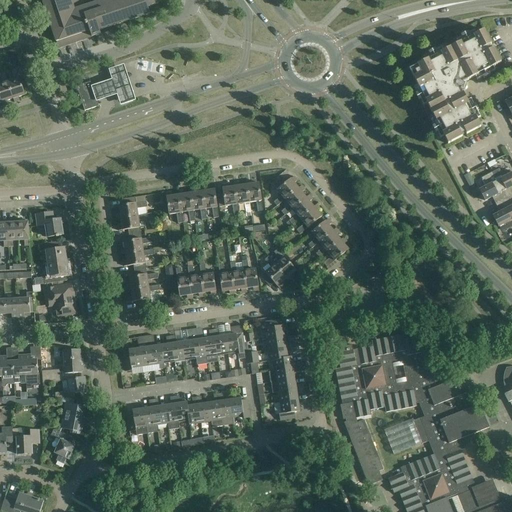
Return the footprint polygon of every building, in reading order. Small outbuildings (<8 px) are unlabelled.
[(103,0),(84,7),(81,0),(42,0),(58,48),(100,34),(99,30),(150,14),(148,7),(158,4),(157,0),(103,0)] [(491,45),(484,31),(409,69),(448,144),(462,137),(461,135),(465,133),(466,135),(481,127),(477,119),(480,118),(477,112),(479,111),(475,104),(474,105),(471,99),(467,101),(462,91),(464,90),(466,84),(465,82),(475,77),(477,80),(483,77),(483,79),(490,75),(489,74),(495,71),(493,67),(501,63),(493,49),(492,50),(490,46),(491,45)] [(92,86),(97,101),(118,94),(121,104),(136,99),(124,64),(109,69),(112,79),(92,86)] [(7,82),(13,97),(13,99),(14,103),(17,102),(16,101),(19,100),(18,97),(25,95),(16,69),(11,70),(14,80),(7,82)] [(7,82),(4,72),(0,73),(0,75),(3,83),(0,84),(0,97),(2,103),(3,106),(5,106),(5,105),(8,104),(7,101),(13,99),(13,97),(7,82)] [(90,82),(76,87),(84,111),(99,107),(90,82)] [(499,169),(492,172),(496,181),(506,200),(511,196),(511,189),(510,190),(509,188),(511,186),(511,172),(503,177),(499,169)] [(492,172),(481,178),(486,187),(479,190),(485,201),(494,196),(495,198),(493,199),(496,205),(506,200),(496,181),(492,172)] [(285,200),(302,186),(301,186),(299,188),(294,183),(296,182),(295,179),(296,179),(294,177),(291,179),(286,183),(283,178),(273,186),(281,196),(274,202),(277,206),(285,200)] [(246,185),(249,202),(256,201),(258,212),(263,211),(259,183),(252,184),(251,182),(249,182),(248,181),(246,181),(246,185)] [(234,183),(234,187),(237,204),(244,203),(246,213),(251,213),(249,202),(246,185),(240,186),(239,183),(237,184),(236,183),(234,183)] [(237,204),(234,187),(228,188),(227,185),(225,186),(225,184),(222,185),(223,189),(222,189),(223,194),(217,195),(219,207),(232,205),(234,215),(239,215),(237,204)] [(302,186),(285,200),(289,205),(281,211),(284,215),(292,209),(309,195),(306,198),(305,196),(302,192),(304,191),(302,189),(303,188),(302,186)] [(202,188),(202,192),(205,209),(212,208),(214,218),(219,217),(214,190),(207,191),(207,188),(204,189),(204,188),(202,188)] [(190,193),(193,211),(200,210),(202,220),(207,219),(205,209),(202,192),(195,193),(195,190),(193,190),(192,189),(190,190),(190,193)] [(178,195),(181,213),(188,211),(190,222),(195,221),(193,211),(190,193),(184,194),(183,192),(181,192),(180,191),(178,191),(178,195)] [(181,213),(178,195),(172,196),(171,194),(169,194),(169,193),(166,193),(167,197),(166,197),(169,214),(176,213),(178,224),(183,223),(181,213)] [(300,218),(300,219),(317,205),(314,207),(309,202),(312,200),(310,198),(311,197),(309,195),(292,209),(296,214),(289,220),(292,225),(300,218)] [(116,217),(116,219),(120,219),(120,218),(146,215),(145,208),(147,207),(146,202),(145,196),(123,199),(124,205),(118,206),(119,213),(117,214),(117,216),(116,217)] [(511,227),(511,211),(506,200),(496,205),(499,210),(501,209),(502,211),(493,216),(498,227),(508,222),(511,228),(511,227)] [(328,219),(325,221),(321,225),(317,220),(322,217),(317,211),(319,209),(317,207),(318,207),(317,205),(300,219),(304,224),(296,230),(300,234),(308,228),(312,233),(328,219)] [(50,221),(49,213),(36,215),(38,226),(46,225),(47,237),(63,235),(60,220),(50,221)] [(120,219),(121,225),(119,226),(119,228),(118,228),(118,231),(122,230),(122,231),(128,230),(129,235),(141,233),(139,220),(149,219),(148,214),(146,215),(120,218),(120,219)] [(330,221),(328,219),(312,233),(316,238),(308,244),(311,248),(319,242),(336,229),(336,228),(333,231),(329,226),(331,224),(329,222),(330,221)] [(28,222),(18,223),(19,241),(24,241),(25,246),(29,246),(28,222)] [(7,223),(0,223),(0,241),(3,242),(4,247),(9,247),(7,223)] [(19,241),(18,223),(7,223),(9,247),(14,247),(13,241),(19,241)] [(336,229),(319,242),(323,247),(316,254),(319,258),(327,251),(344,238),(341,240),(340,239),(336,235),(338,233),(337,231),(338,230),(336,229)] [(126,254),(144,251),(143,244),(152,242),(152,237),(142,239),(141,233),(129,235),(130,241),(124,242),(125,249),(122,249),(123,252),(121,252),(122,255),(126,254)] [(265,239),(261,233),(254,238),(259,244),(265,239)] [(345,240),(344,238),(327,251),(331,257),(323,263),(326,267),(334,261),(335,261),(348,250),(344,244),(346,243),(344,240),(345,240)] [(46,251),(48,264),(67,261),(65,248),(58,249),(57,242),(39,245),(40,251),(46,251)] [(280,260),(275,264),(286,279),(289,281),(291,280),(290,279),(292,277),(290,275),(296,271),(278,249),(273,252),(280,260)] [(144,251),(126,254),(127,261),(124,261),(124,264),(123,264),(124,267),(127,266),(133,265),(134,271),(139,270),(147,269),(145,256),(154,254),(154,250),(146,251),(144,251)] [(286,279),(275,264),(268,257),(264,260),(271,268),(265,272),(266,274),(262,278),(269,287),(274,283),(277,286),(279,289),(281,287),(283,285),(281,283),(286,279)] [(242,261),(243,271),(246,289),(253,288),(253,291),(256,290),(256,291),(259,291),(258,287),(256,269),(249,270),(247,260),(242,261)] [(69,274),(67,261),(48,264),(50,276),(44,277),(45,284),(63,282),(62,275),(69,274)] [(246,289),(243,271),(237,272),(235,262),(230,263),(232,273),(234,291),(241,290),(241,292),(244,292),(244,293),(247,293),(246,289)] [(235,294),(234,291),(232,273),(225,274),(223,264),(218,265),(219,275),(221,287),(222,293),(229,291),(229,294),(232,294),(232,295),(235,294)] [(221,287),(219,275),(214,275),(214,274),(207,275),(205,265),(200,265),(201,275),(204,293),(210,292),(211,295),(213,295),(214,296),(216,295),(216,291),(215,288),(221,287)] [(204,293),(201,275),(195,276),(193,266),(188,267),(190,277),(189,277),(192,295),(198,294),(199,297),(202,296),(202,297),(204,297),(204,293)] [(192,299),(192,295),(189,277),(183,278),(181,268),(175,269),(180,297),(187,296),(187,298),(190,298),(190,299),(192,299)] [(131,290),(150,287),(148,280),(158,278),(157,273),(147,274),(147,269),(139,270),(134,271),(135,277),(129,278),(130,285),(128,285),(128,288),(127,288),(127,290),(131,290)] [(150,287),(131,290),(132,297),(129,297),(130,300),(129,300),(129,302),(133,302),(139,301),(140,307),(151,305),(150,292),(160,291),(159,286),(150,287)] [(66,294),(65,287),(45,290),(48,305),(56,304),(57,310),(61,310),(62,314),(72,313),(74,310),(72,294),(66,294)] [(18,319),(24,319),(24,316),(30,316),(30,313),(34,313),(33,293),(26,293),(27,298),(17,299),(18,319)] [(17,299),(5,300),(6,315),(11,314),(12,319),(18,319),(17,299)] [(267,340),(284,337),(282,319),(261,322),(262,329),(265,329),(267,340)] [(232,335),(226,336),(229,354),(237,352),(238,359),(246,358),(247,365),(245,354),(245,350),(241,326),(231,327),(232,335)] [(204,339),(206,357),(217,356),(213,330),(209,331),(210,338),(204,339)] [(217,356),(229,354),(226,336),(219,337),(218,330),(213,330),(217,356)] [(182,342),(185,360),(196,359),(192,333),(187,334),(189,341),(182,342)] [(207,364),(206,357),(204,339),(197,340),(196,333),(192,333),(196,359),(197,366),(207,364)] [(422,444),(428,441),(434,455),(435,455),(437,460),(460,451),(465,449),(461,439),(448,444),(439,421),(459,413),(453,399),(463,395),(457,379),(439,386),(433,372),(436,371),(425,344),(420,345),(419,337),(404,340),(403,335),(372,341),(373,346),(357,349),(358,351),(353,352),(352,345),(341,347),(342,352),(337,353),(340,369),(335,370),(341,400),(342,400),(343,405),(340,405),(343,420),(346,419),(346,422),(344,423),(368,486),(382,481),(379,472),(383,470),(364,420),(357,423),(356,419),(371,416),(370,411),(385,408),(386,413),(417,407),(416,404),(419,403),(424,417),(412,422),(411,419),(384,430),(393,455),(421,443),(422,444)] [(171,337),(174,362),(185,360),(182,342),(176,343),(175,336),(171,337)] [(164,364),(174,362),(171,337),(166,337),(167,345),(161,346),(164,364)] [(267,340),(269,350),(293,346),(293,342),(285,343),(284,337),(267,340)] [(149,340),(153,365),(159,364),(160,369),(164,369),(164,364),(161,346),(155,347),(154,339),(149,340)] [(143,367),(153,365),(149,340),(145,340),(146,348),(140,349),(143,367)] [(294,351),(293,346),(269,350),(270,362),(274,361),(274,360),(288,358),(287,358),(287,352),(294,351)] [(143,367),(140,349),(123,351),(126,372),(132,371),(132,369),(143,367)] [(67,381),(72,380),(72,374),(82,373),(80,350),(63,351),(64,372),(60,372),(60,370),(42,371),(42,383),(48,383),(58,382),(67,381)] [(249,353),(245,354),(247,365),(251,364),(259,362),(257,352),(251,353),(249,353)] [(31,360),(31,355),(24,356),(26,375),(26,384),(26,389),(32,389),(32,384),(40,383),(39,374),(38,374),(37,360),(31,360)] [(26,375),(24,356),(18,356),(18,361),(13,361),(14,376),(20,376),(21,384),(26,384),(26,375)] [(0,357),(2,377),(2,387),(5,387),(7,384),(14,384),(14,376),(13,361),(7,362),(7,357),(0,357)] [(274,361),(276,371),(300,367),(300,363),(292,364),(291,357),(287,358),(288,358),(274,360),(274,361)] [(276,371),(269,372),(271,382),(295,379),(294,373),(301,372),(300,367),(276,371)] [(511,367),(506,368),(504,373),(503,378),(504,383),(505,388),(507,393),(504,395),(508,403),(510,402),(511,406),(511,367)] [(72,380),(67,381),(69,393),(55,393),(55,399),(75,398),(75,394),(86,392),(84,378),(72,380)] [(295,379),(271,382),(273,393),(279,392),(304,388),(303,384),(296,385),(295,379)] [(279,392),(280,403),(298,400),(297,394),(304,393),(304,388),(279,392)] [(223,426),(218,394),(213,395),(215,402),(209,403),(211,422),(212,428),(223,426)] [(218,394),(223,426),(233,425),(233,418),(231,400),(223,401),(222,394),(218,394)] [(179,422),(189,421),(187,407),(188,406),(187,403),(180,404),(179,396),(175,397),(179,422)] [(166,406),(166,409),(169,424),(170,430),(180,429),(179,422),(175,397),(170,398),(171,405),(166,406)] [(201,423),(197,397),(192,398),(193,406),(188,406),(187,407),(189,421),(189,425),(201,423)] [(197,397),(201,423),(211,422),(209,403),(202,404),(201,397),(197,397)] [(154,400),(156,414),(157,425),(169,424),(166,409),(166,406),(159,407),(158,399),(154,400)] [(241,399),(231,400),(233,418),(243,417),(243,419),(250,418),(247,400),(241,401),(241,399)] [(157,425),(156,414),(154,400),(149,401),(150,408),(144,409),(147,427),(148,434),(158,432),(157,425)] [(298,400),(280,403),(282,414),(279,414),(280,421),(295,418),(294,413),(300,412),(298,400)] [(67,413),(66,417),(84,420),(87,404),(78,402),(77,406),(65,403),(64,412),(67,413)] [(480,405),(459,413),(439,421),(448,444),(461,439),(489,428),(480,405)] [(136,429),(147,427),(144,409),(132,411),(133,416),(127,417),(130,432),(136,431),(136,429)] [(81,435),(84,420),(66,417),(65,420),(62,420),(61,429),(74,432),(73,434),(81,435)] [(2,435),(0,434),(0,453),(7,453),(6,443),(14,443),(13,428),(2,429),(2,435)] [(68,437),(53,430),(51,435),(60,440),(54,453),(59,456),(56,461),(66,465),(68,460),(69,460),(75,446),(66,442),(68,437)] [(39,444),(38,431),(25,431),(26,438),(17,438),(17,455),(32,454),(31,444),(39,444)] [(203,438),(192,440),(193,446),(204,444),(203,438)] [(183,448),(193,446),(192,440),(182,442),(183,448)] [(511,505),(511,504),(508,495),(497,500),(490,483),(476,488),(460,451),(437,460),(435,455),(434,455),(406,466),(408,471),(388,479),(394,494),(399,492),(406,511),(511,511),(509,506),(511,505)] [(40,511),(44,501),(19,493),(17,500),(5,496),(1,511),(4,511),(14,511),(15,510),(21,511),(40,511)]
